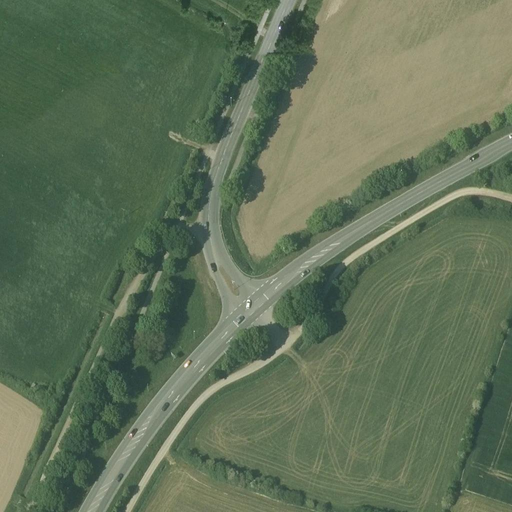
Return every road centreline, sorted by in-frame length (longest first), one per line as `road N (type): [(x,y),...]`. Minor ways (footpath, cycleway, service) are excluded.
road 1 (tertiary): [(251,311),(214,250),(211,202),(289,0)]
road 2 (track): [(178,231),(166,232),(120,313),(31,511)]
road 3 (primary): [(251,311),(357,231),(511,144)]
road 4 (unclassified): [(284,344),(317,313),(339,265),(458,192),(484,190)]
road 5 (primary): [(91,511),(125,454),(251,311)]
road 6 (unclassified): [(126,511),(190,411),(284,344)]
